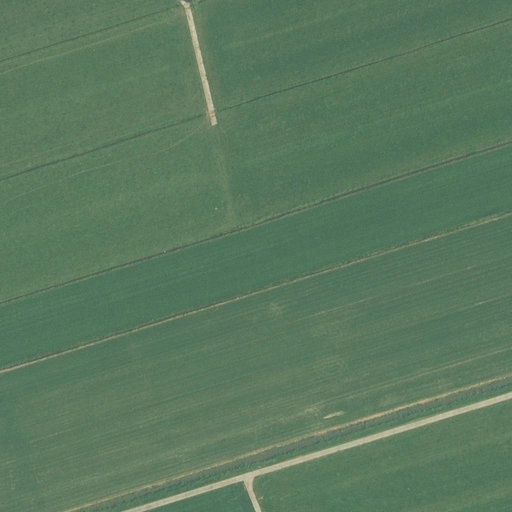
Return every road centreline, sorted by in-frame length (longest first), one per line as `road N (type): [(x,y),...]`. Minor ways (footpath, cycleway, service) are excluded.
road 1 (track): [(511,397),(136,511)]
road 2 (track): [(185,0),(214,123)]
